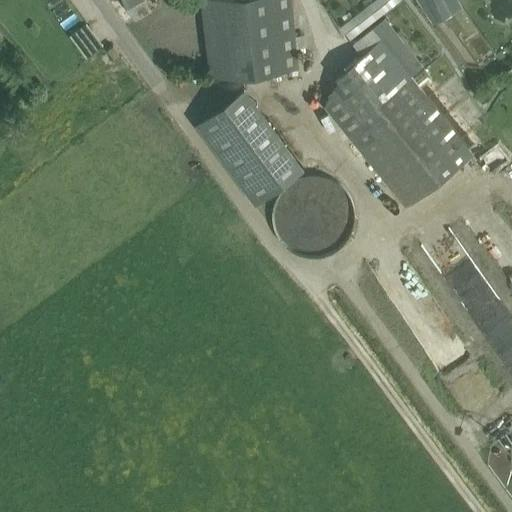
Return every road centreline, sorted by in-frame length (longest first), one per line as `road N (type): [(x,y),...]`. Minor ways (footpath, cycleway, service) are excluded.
road 1 (track): [(100,0),(481,511)]
road 2 (track): [(511,506),(335,262),(292,260)]
